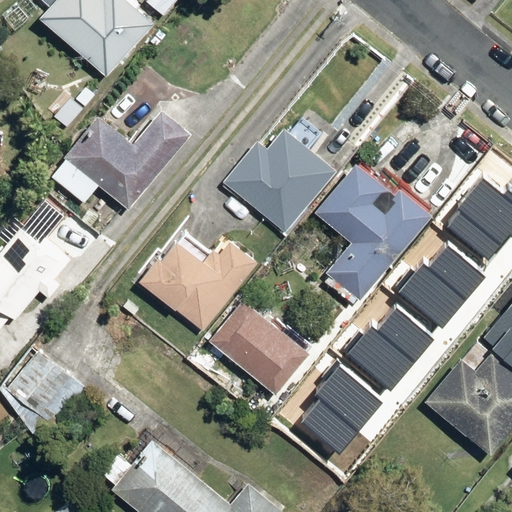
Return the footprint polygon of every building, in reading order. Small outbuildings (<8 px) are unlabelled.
[(41,0),(46,3),(34,16),(104,79),(155,21),(132,0),(41,0)] [(141,0),(141,1),(160,17),(174,0),(141,0)] [(96,116),(49,174),(84,203),(100,183),(131,209),(182,146),(149,120),(130,143),(96,116)] [(335,169),(285,125),(266,146),(258,139),(230,170),(250,186),(259,176),(299,211),(335,169)] [(381,186),(353,162),(311,212),(347,242),(321,273),(357,303),(430,217),(399,191),(382,211),(369,200),(381,186)] [(58,221),(38,205),(0,251),(0,321),(7,313),(16,320),(39,293),(48,300),(61,284),(52,277),(69,256),(45,237),(58,221)] [(446,208),(385,284),(418,311),(434,291),(446,301),(425,328),(447,346),(500,280),(490,271),(503,255),(446,208)] [(202,332),(259,260),(224,232),(206,254),(176,230),(137,280),(202,332)] [(511,293),(483,330),(511,352),(511,293)] [(272,324),(241,298),(206,340),(273,397),(317,345),(281,314),(272,324)] [(425,328),(414,320),(378,364),(411,391),(447,346),(425,328)] [(511,421),(511,369),(474,338),(420,399),(482,455),(511,421)] [(27,363),(6,390),(51,424),(82,383),(55,363),(45,377),(27,363)] [(108,449),(88,474),(136,511),(281,511),(283,510),(242,477),(225,499),(150,439),(129,466),(108,449)] [(77,511),(68,499),(50,511),(77,511)]
